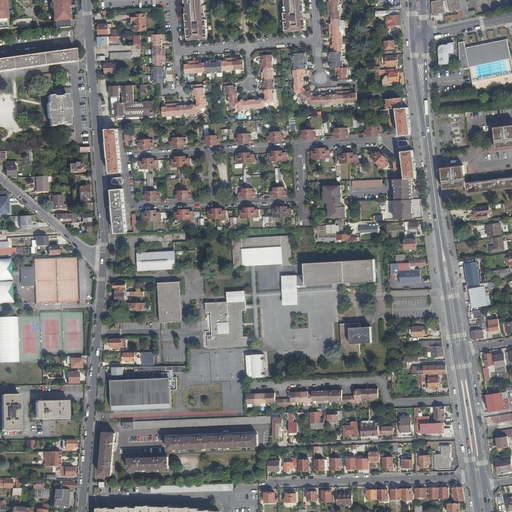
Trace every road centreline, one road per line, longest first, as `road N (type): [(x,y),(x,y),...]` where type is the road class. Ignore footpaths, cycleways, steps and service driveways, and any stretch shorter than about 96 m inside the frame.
road 1 (residential): [(125,174),(128,206),(299,199),(297,145)]
road 2 (tertiary): [(102,263),(81,511)]
road 3 (unclassified): [(253,387),(378,380),(386,400),(398,403),(461,399)]
road 4 (residential): [(269,483),(472,479)]
road 5 (residential): [(125,174),(123,156),(297,145)]
road 6 (tertiary): [(88,37),(99,177)]
road 7 (primary): [(485,482),(464,350)]
road 8 (unclassified): [(0,178),(102,263)]
road 9 (residential): [(297,145),(427,137)]
road 10 (primary): [(464,350),(438,224)]
road 11 (primary): [(438,224),(454,351)]
